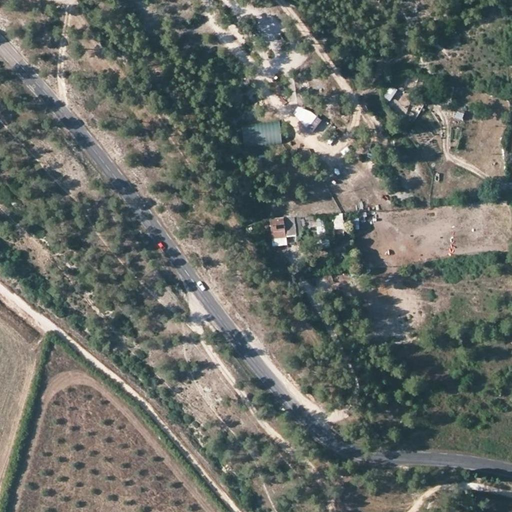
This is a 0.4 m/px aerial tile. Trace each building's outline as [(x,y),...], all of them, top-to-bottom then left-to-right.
[(389,100),(395,89),(389,85),(382,97),(389,100)] [(447,85),(444,99),(450,100),(453,86),(447,85)] [(242,145),(281,144),(280,123),(241,124),(242,145)] [(331,229),(343,228),(342,212),(330,213),(331,229)] [(317,241),(323,240),(322,214),(315,214),(317,241)] [(282,217),(269,218),(271,237),(284,236),(282,217)]
